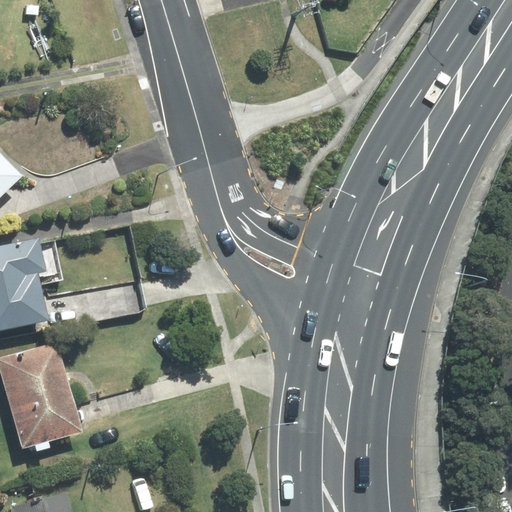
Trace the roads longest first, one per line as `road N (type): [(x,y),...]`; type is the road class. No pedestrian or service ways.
road 1 (primary): [(479,56),(406,178),(364,277)]
road 2 (unclassified): [(511,276),(503,353),(511,480)]
road 3 (residential): [(162,0),(217,193)]
road 4 (residential): [(348,327),(271,292),(246,269),(217,193)]
road 5 (primary): [(348,327),(333,511)]
road 6 (residential): [(217,193),(270,237),(364,277)]
